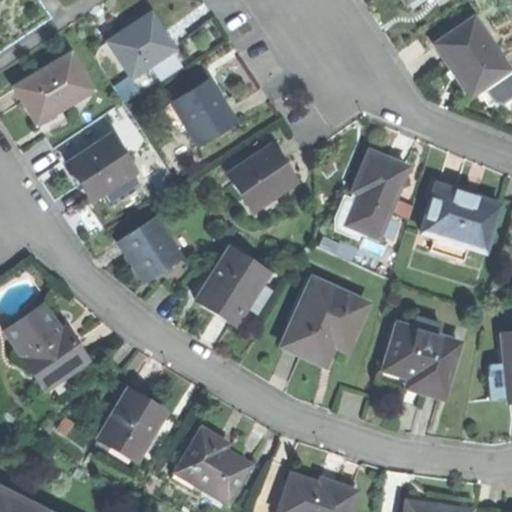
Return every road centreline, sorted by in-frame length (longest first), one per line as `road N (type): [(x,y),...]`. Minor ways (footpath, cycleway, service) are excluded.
road 1 (residential): [(511,461),(401,454),(271,406),(153,334),(0,211)]
road 2 (residential): [(511,156),(387,98),(302,15)]
